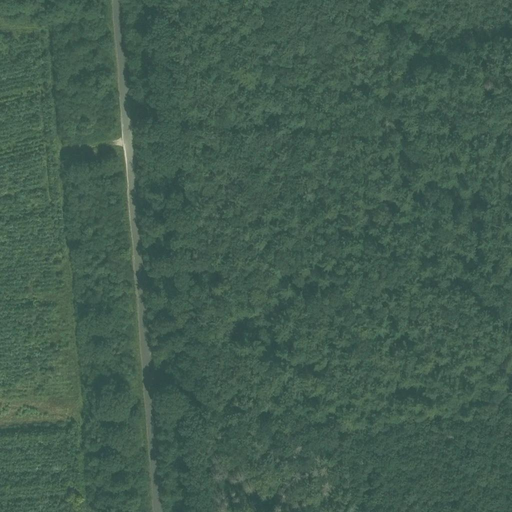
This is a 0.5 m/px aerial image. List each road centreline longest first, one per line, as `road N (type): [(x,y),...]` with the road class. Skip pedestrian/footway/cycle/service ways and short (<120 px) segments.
road 1 (track): [(159,0),(203,511)]
road 2 (unclassified): [(157,511),(114,0)]
road 3 (track): [(511,134),(170,117)]
